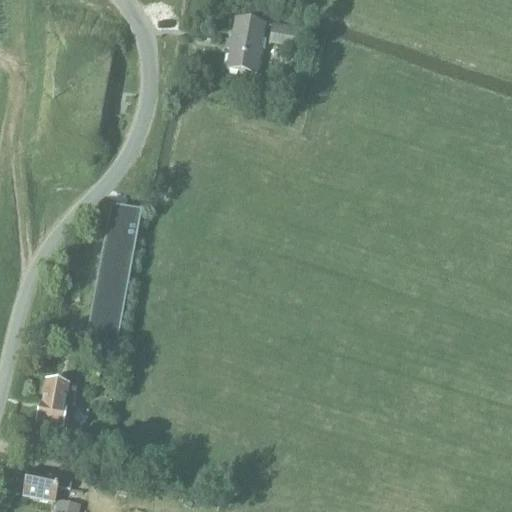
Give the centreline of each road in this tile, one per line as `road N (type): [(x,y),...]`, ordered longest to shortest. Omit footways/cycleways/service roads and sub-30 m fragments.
road 1 (unclassified): [(0,397),(27,284),(52,242),(120,178),(140,138),(150,46),(145,19),(129,0)]
road 2 (track): [(12,112),(11,170),(27,284)]
